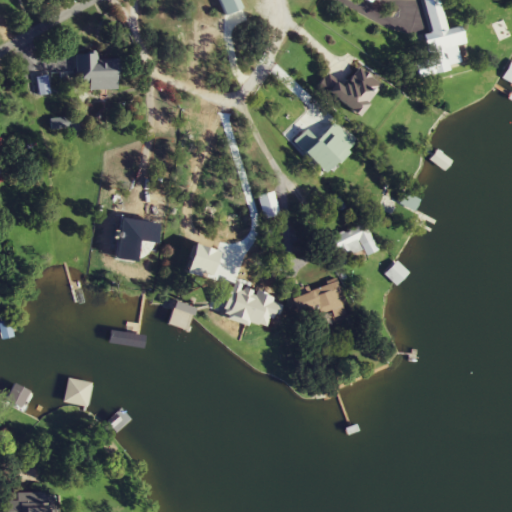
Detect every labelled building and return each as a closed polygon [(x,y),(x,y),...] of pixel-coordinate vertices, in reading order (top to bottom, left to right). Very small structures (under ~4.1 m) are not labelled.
[(421,77),(450,71),(448,60),(458,58),(456,46),(467,44),(463,26),(448,30),(440,0),(424,0),(432,34),(425,35),(430,59),(417,62),(421,77)] [(98,59),(98,54),(77,54),(77,82),(90,82),(90,90),(118,90),(118,59),(98,59)] [(511,83),(511,65),(503,77),(511,83)] [(337,81),(329,92),(360,115),(383,85),(360,68),(345,87),(337,81)] [(39,95),(49,92),(46,76),(35,78),(39,95)] [(79,131),(79,117),(51,117),(51,131),(79,131)] [(324,145),(319,141),(307,153),(332,179),(355,156),(334,135),(324,145)] [(258,197),(264,219),(279,215),(273,193),(258,197)] [(166,210),(153,208),(149,226),(163,229),(166,210)] [(375,245),(365,224),(328,241),(338,263),(375,245)] [(409,272),(396,260),(384,273),(397,285),(409,272)] [(235,320),(273,321),(274,300),(246,299),(246,281),(232,281),(231,292),(218,291),(216,323),(235,323),(235,320)] [(295,294),(301,319),(346,308),(340,282),(295,294)] [(169,322),(188,330),(197,308),(178,300),(169,322)] [(0,337),(8,337),(8,320),(0,320),(0,337)] [(63,401),(87,407),(93,383),(69,377),(63,401)] [(5,511),(56,511),(56,492),(17,492),(17,500),(5,500),(5,511)]
